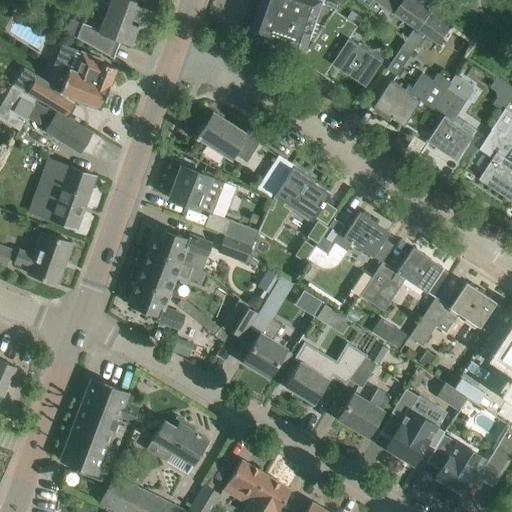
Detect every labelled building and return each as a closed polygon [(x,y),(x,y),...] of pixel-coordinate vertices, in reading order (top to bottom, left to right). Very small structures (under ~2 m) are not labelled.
[(132,0),(108,0),(98,30),(69,19),(65,31),(113,58),(114,58),(106,53),(112,38),(129,45),(134,33),(131,32),(134,24),(136,25),(135,25),(140,27),(140,26),(145,28),(151,12),(152,12),(152,11),(132,4),(133,1),(134,2),(134,1),(132,0)] [(262,0),(251,34),(287,47),(284,53),(301,61),(303,58),(324,27),(335,10),(339,3),(342,0),(262,0)] [(374,0),(375,0),(391,11),(398,0),(359,0),(369,8),(374,0)] [(393,13),(394,12),(419,30),(432,11),(415,0),(398,0),(391,11),(393,13)] [(335,10),(324,27),(303,58),(313,65),(311,67),(325,76),(334,63),(367,85),(384,59),(351,38),(359,25),(347,17),(345,16),(335,10)] [(352,10),(347,17),(359,25),(364,18),(352,10)] [(451,25),(432,11),(419,30),(437,43),(451,25)] [(413,30),(387,68),(397,75),(423,36),(413,30)] [(74,98),(100,108),(115,68),(99,62),(100,60),(81,52),(73,71),(68,69),(59,92),(62,93),(61,97),(35,82),(28,94),(67,118),(74,106),(72,104),(74,98)] [(406,88),(392,79),(375,105),(405,125),(421,101),(432,109),(447,87),(451,80),(438,72),(434,79),(422,72),(412,87),(408,85),(406,88)] [(490,89),(508,97),(511,89),(511,85),(495,78),(490,89)] [(10,87),(0,105),(0,120),(19,131),(25,118),(35,101),(10,87)] [(447,87),(432,109),(434,110),(435,109),(445,116),(428,140),(458,159),(474,134),(454,120),(468,100),(447,87)] [(35,101),(25,118),(39,126),(48,108),(35,101)] [(511,162),(506,158),(511,147),(511,111),(506,107),(491,129),(492,130),(484,141),(498,150),(479,179),(480,179),(481,177),(511,197),(511,162)] [(45,132),(79,152),(90,133),(57,112),(45,132)] [(230,158),(233,153),(245,161),(257,143),(245,135),(246,135),(243,133),(247,128),(246,127),(242,133),(212,113),(199,133),(196,132),(193,137),(196,139),(198,137),(230,158)] [(271,198),(292,165),(279,156),(258,189),(271,198)] [(95,176),(50,160),(31,212),(76,228),(95,176)] [(274,195),(312,219),(329,192),(306,178),(308,175),(293,165),(274,195)] [(181,166),(168,198),(210,214),(222,182),(181,166)] [(280,214),(268,206),(262,219),(258,231),(256,233),(266,239),(275,225),(273,224),(280,214)] [(344,226),(333,219),(328,227),(322,235),(317,243),(307,258),(319,267),(322,268),(327,269),(333,267),(336,265),(351,243),(371,256),(388,231),(358,211),(342,235),(339,233),(344,226)] [(316,219),(306,235),(317,243),(322,235),(328,227),(325,225),(316,219)] [(252,246),(256,233),(258,231),(230,220),(224,235),(252,246)] [(149,250),(191,268),(200,271),(211,243),(207,242),(188,235),(187,239),(157,228),(149,250)] [(56,283),(71,243),(40,232),(32,254),(18,249),(13,263),(28,268),(26,272),(56,283)] [(252,246),(224,235),(217,252),(245,263),(252,246)] [(0,263),(5,265),(11,250),(0,246),(0,263)] [(379,261),(381,262),(359,295),(369,303),(375,294),(388,302),(404,278),(425,291),(441,266),(412,247),(396,271),(379,260),(379,261)] [(187,278),(191,268),(149,250),(137,282),(167,293),(174,274),(187,278)] [(249,297),(244,302),(258,312),(267,297),(269,293),(279,276),(267,269),(256,286),(263,290),(259,297),(249,297)] [(291,282),(280,276),(279,276),(269,293),(267,297),(278,303),(291,282)] [(128,304),(157,316),(156,320),(178,329),(183,316),(161,308),(167,293),(137,282),(128,304)] [(432,296),(434,298),(408,337),(421,346),(434,326),(445,333),(457,313),(478,327),(495,302),(465,282),(449,306),(433,296),(432,296)] [(183,300),(177,307),(222,343),(228,335),(193,307),(183,300)] [(238,302),(222,327),(240,338),(255,312),(238,302)] [(323,303),(315,316),(324,322),(333,309),(323,303)] [(271,341),(281,325),(268,318),(243,360),(268,376),(275,364),(282,368),(291,353),(271,341)] [(395,327),(386,341),(396,348),(406,333),(395,327)] [(511,334),(498,356),(511,365),(511,388),(510,392),(496,414),(511,425),(511,334)] [(176,338),(171,351),(187,357),(192,343),(176,338)] [(360,360),(347,378),(361,387),(375,364),(377,365),(387,348),(376,341),(366,357),(364,356),(360,360)] [(321,357),(307,348),(284,386),(313,403),(327,380),(313,371),(321,357)] [(419,363),(427,369),(434,358),(427,352),(419,363)] [(347,378),(360,360),(351,354),(338,371),(347,378)] [(0,399),(14,366),(0,360),(0,399)] [(107,477),(109,470),(113,472),(138,408),(124,402),(127,393),(90,379),(59,459),(107,477)] [(460,411),(467,393),(435,380),(428,398),(460,411)] [(404,388),(390,412),(402,419),(403,420),(409,410),(417,396),(404,388)] [(370,399),(354,390),(337,418),(366,436),(390,397),(377,389),(370,399)] [(413,463),(435,426),(409,410),(403,420),(402,419),(385,447),(388,448),(387,450),(398,457),(399,455),(413,463)] [(145,449),(187,474),(207,440),(190,429),(192,425),(176,416),(171,424),(163,420),(145,449)] [(494,448),(508,457),(511,459),(511,431),(506,428),(494,448)] [(457,441),(435,477),(462,493),(474,472),(492,483),(508,457),(494,448),(484,464),(480,462),(483,458),(458,443),(458,442),(457,441)] [(247,503),(265,474),(240,459),(223,488),(247,503)] [(242,511),(276,511),(290,489),(265,474),(247,503),(242,511)] [(120,511),(137,511),(146,494),(112,477),(100,502),(120,511)] [(186,511),(207,511),(216,498),(200,488),(186,511)] [(137,511),(179,511),(181,510),(146,494),(137,511)] [(327,511),(310,502),(304,511),(327,511)]
